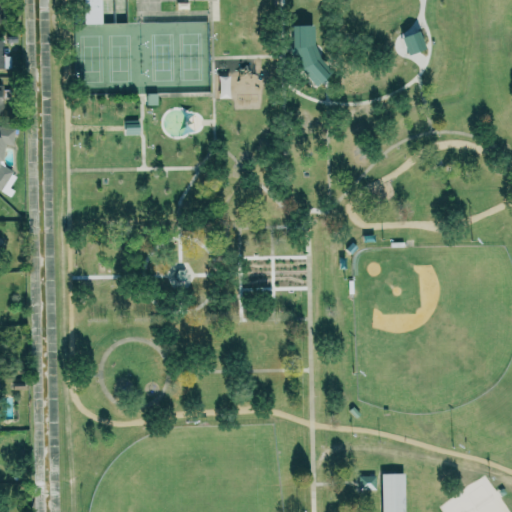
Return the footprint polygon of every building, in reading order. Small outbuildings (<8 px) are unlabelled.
[(81,0),(82,24),(101,23),(99,0),(81,0)] [(399,36),(406,54),(423,48),(416,30),(399,36)] [(317,54),(316,51),(315,48),(312,46),(309,45),(305,44),(302,45),(299,47),(297,50),(296,54),(296,57),(297,60),(300,63),(303,65),(306,65),(310,65),(313,63),(315,61),(316,58),(317,54)] [(227,97),(228,75),(217,75),(217,97),(227,97)] [(0,187),(6,188),(8,167),(1,166),(4,144),(12,145),(13,128),(0,126),(0,187)] [(379,473),(380,511),(403,511),(403,473),(379,473)] [(374,475),(357,475),(358,490),(374,489),(374,475)]
